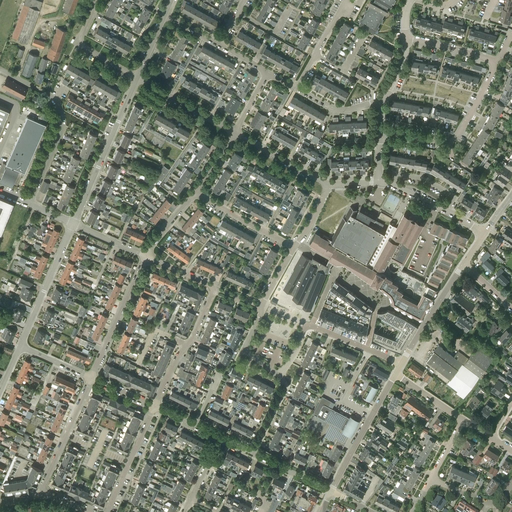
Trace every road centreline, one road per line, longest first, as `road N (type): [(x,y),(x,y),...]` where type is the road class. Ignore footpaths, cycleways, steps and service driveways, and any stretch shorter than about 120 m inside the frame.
road 1 (unclassified): [(29,204),(61,117),(54,99),(0,68)]
road 2 (residential): [(73,224),(136,78)]
road 3 (residential): [(89,378),(146,255)]
road 4 (tertiary): [(331,492),(395,374)]
road 5 (residential): [(19,346),(73,224)]
road 6 (residential): [(153,407),(212,288)]
